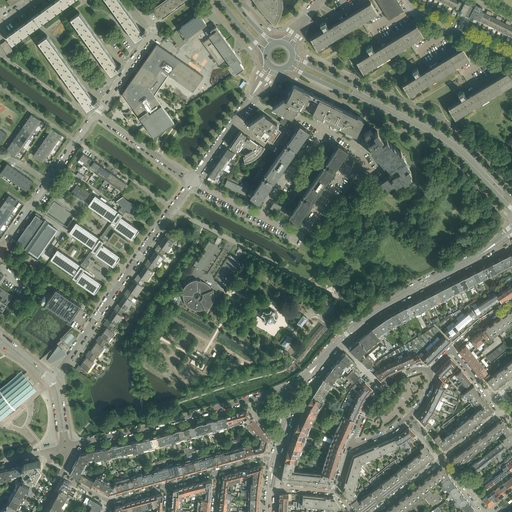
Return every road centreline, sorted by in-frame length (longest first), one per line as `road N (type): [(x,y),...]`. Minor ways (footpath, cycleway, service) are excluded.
road 1 (tertiary): [(287,66),(450,148),(511,209)]
road 2 (tertiary): [(511,198),(456,142),(292,57)]
road 3 (residential): [(288,389),(361,320),(477,256)]
road 4 (residential): [(67,445),(288,389)]
road 5 (residential): [(50,377),(172,208)]
road 6 (residential): [(1,249),(95,114)]
road 7 (residential): [(511,60),(411,11),(408,0)]
road 8 (residential): [(428,371),(403,373),(382,388),(348,449)]
road 9 (residential): [(259,216),(300,233),(345,172)]
